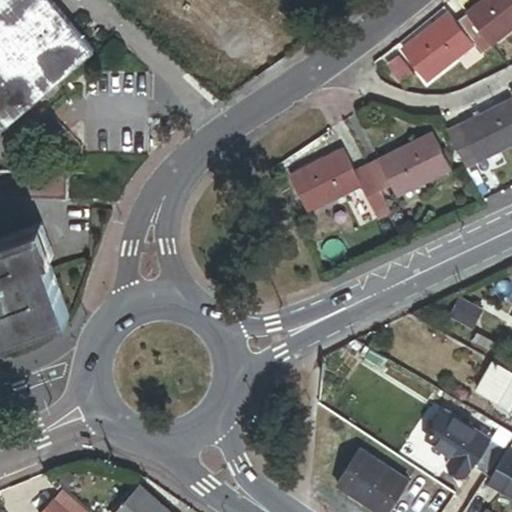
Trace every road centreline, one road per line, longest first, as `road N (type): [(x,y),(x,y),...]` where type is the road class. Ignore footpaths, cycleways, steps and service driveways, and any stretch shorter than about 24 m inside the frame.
road 1 (residential): [(149,307),(158,200),(212,144),(332,60)]
road 2 (secondary): [(511,230),(322,320)]
road 3 (residential): [(332,60),(404,101),(451,104),(511,74)]
